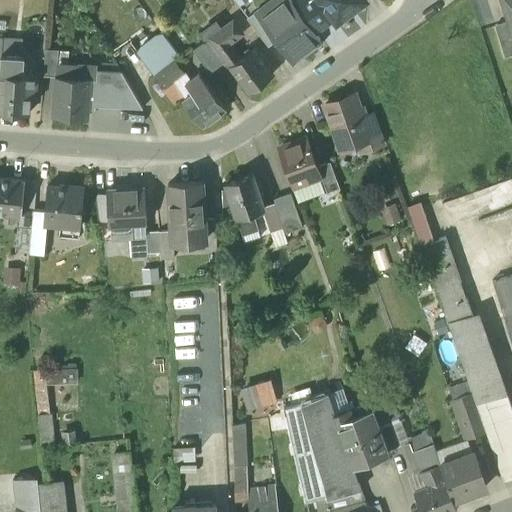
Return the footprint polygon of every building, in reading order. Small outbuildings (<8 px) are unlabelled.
[(287,0),(263,18),(278,39),(293,59),(309,47),(307,45),(313,40),(315,42),(320,38),(315,30),(294,3),(291,0),(287,0)] [(297,0),(294,3),(315,30),(334,16),(321,0),(297,0)] [(338,21),(364,0),(321,0),(334,16),(338,21)] [(511,0),(502,0),(509,20),(511,29),(511,0)] [(258,10),(247,18),(269,46),(278,39),(263,18),(258,10)] [(239,57),(228,41),(242,32),(232,19),(221,27),(209,35),(210,36),(227,58),(231,63),(239,57)] [(210,36),(209,35),(221,27),(215,20),(198,33),(203,41),(210,36)] [(511,29),(509,20),(496,25),(505,56),(511,53),(511,29)] [(136,52),(143,61),(166,45),(159,35),(136,52)] [(210,71),(227,58),(210,36),(203,41),(193,48),(210,71)] [(143,61),(152,74),(175,57),(166,45),(143,61)] [(231,63),(229,64),(248,89),(272,72),(253,47),(239,57),(231,63)] [(55,75),(56,51),(45,50),(43,75),(52,75),(55,75)] [(0,53),(0,110),(25,112),(26,95),(34,95),(36,75),(20,75),(23,55),(0,53)] [(175,57),(152,74),(174,103),(182,97),(185,95),(172,78),(179,72),(182,76),(187,72),(175,57)] [(84,104),(142,109),(118,70),(98,68),(97,79),(86,78),(84,104)] [(225,106),(198,70),(183,80),(191,90),(185,95),(182,97),(201,123),(225,106)] [(55,75),(52,75),(49,113),(83,115),(84,104),(86,78),(55,75)] [(354,94),(326,104),(336,134),(340,133),(345,146),(369,138),(369,137),(363,119),(354,94)] [(376,114),(363,119),(369,137),(369,138),(372,145),(385,140),(376,114)] [(307,137),(279,147),(292,185),(319,175),(320,175),(317,166),(307,137)] [(330,161),(317,166),(320,175),(319,175),(326,192),(340,188),(330,161)] [(252,174),(226,183),(237,217),(249,213),(262,208),(263,208),(262,205),(259,196),(263,194),(259,183),(255,184),(252,174)] [(24,180),(0,177),(0,213),(20,216),(21,216),(24,180)] [(35,182),(24,180),(21,216),(20,216),(19,227),(31,229),(32,211),(35,182)] [(202,182),(168,184),(171,231),(172,240),(173,240),(203,238),(206,238),(204,219),(202,182)] [(83,187),(67,185),(67,187),(47,185),(44,212),(43,224),(46,224),(59,225),(58,238),(78,239),(80,227),(79,227),(83,187)] [(144,187),(106,189),(106,192),(108,219),(108,223),(146,221),(144,187)] [(106,192),(95,193),(98,220),(108,219),(106,192)] [(290,193),(272,199),(273,201),(282,227),(284,232),(302,226),(290,193)] [(273,201),(262,205),(263,208),(262,208),(269,232),(282,227),(273,201)] [(396,203),(382,205),(386,225),(400,223),(396,203)] [(44,212),(32,211),(31,229),(28,255),(44,256),(46,224),(43,224),(44,212)] [(249,213),(237,217),(244,240),(257,235),(249,213)] [(216,219),(204,219),(206,238),(203,238),(204,252),(217,251),(216,219)] [(109,234),(145,232),(147,232),(146,221),(108,223),(109,234)] [(161,253),(159,231),(147,232),(145,232),(146,254),(161,253)] [(172,240),(171,231),(159,231),(161,253),(161,260),(174,258),(173,240),(172,240)] [(421,244),(448,321),(472,313),(446,236),(421,244)] [(27,270),(9,269),(7,286),(25,288),(27,270)] [(511,274),(493,281),(505,319),(511,316),(511,274)] [(472,391),(486,430),(503,480),(511,476),(511,428),(472,313),(448,321),(472,391)] [(32,371),(37,415),(49,414),(46,385),(78,384),(77,369),(45,370),(32,371)] [(370,400),(374,410),(393,403),(398,401),(392,384),(368,392),(370,400)] [(328,393),(335,412),(349,407),(342,389),(328,393)] [(472,391),(450,398),(463,437),(486,430),(472,391)] [(335,412),(328,393),(301,402),(313,446),(327,494),(328,497),(361,490),(353,466),(335,412)] [(349,407),(335,412),(353,466),(390,452),(389,450),(374,410),(370,400),(349,407)] [(305,499),(327,494),(313,446),(301,402),(285,407),(305,499)] [(374,410),(389,450),(407,443),(393,403),(374,410)] [(37,415),(41,447),(54,445),(52,413),(49,414),(37,415)] [(235,501),(248,500),(246,490),(248,490),(245,423),(232,425),(235,501)] [(424,439),(410,444),(412,452),(433,446),(430,437),(424,439)] [(433,446),(412,452),(420,473),(439,467),(438,462),(433,446)] [(111,453),(116,511),(136,511),(131,451),(111,453)] [(470,452),(438,462),(439,467),(451,500),(483,490),(470,452)] [(451,500),(439,467),(420,473),(428,486),(414,490),(421,511),(448,511),(454,510),(451,500)] [(409,476),(414,490),(428,486),(420,473),(409,476)] [(38,511),(36,482),(35,477),(13,480),(16,511),(38,511)] [(44,481),(36,482),(38,511),(64,511),(61,479),(44,481)] [(248,500),(249,511),(269,511),(279,511),(275,486),(248,490),(246,490),(248,500)] [(361,490),(328,497),(332,511),(365,501),(361,490)] [(332,511),(328,497),(317,500),(320,511),(332,511)] [(365,501),(332,511),(364,511),(368,511),(367,508),(365,501)] [(172,505),(172,511),(217,511),(217,503),(172,505)]
